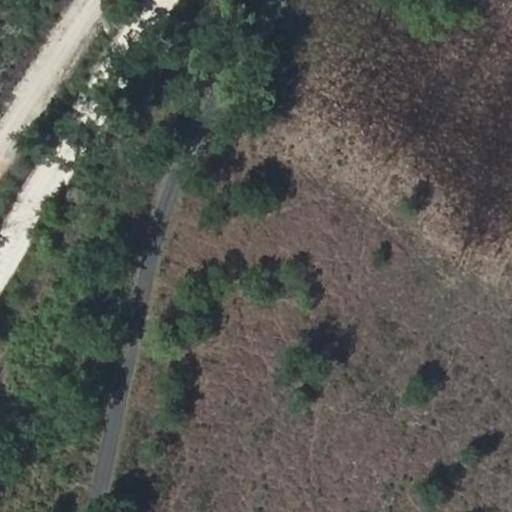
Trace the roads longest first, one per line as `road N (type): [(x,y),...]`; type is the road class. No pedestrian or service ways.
road 1 (track): [(0,257),(158,0)]
road 2 (track): [(90,0),(0,142)]
